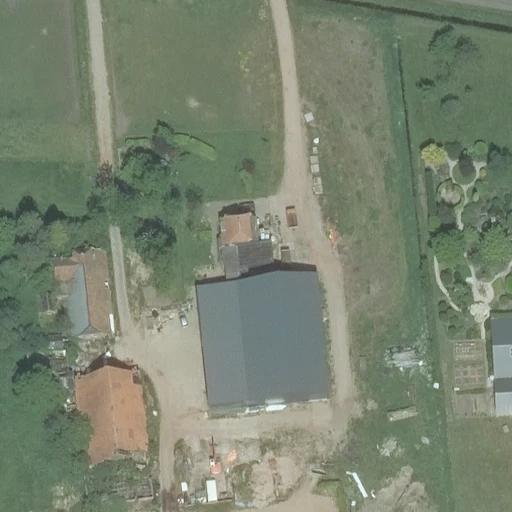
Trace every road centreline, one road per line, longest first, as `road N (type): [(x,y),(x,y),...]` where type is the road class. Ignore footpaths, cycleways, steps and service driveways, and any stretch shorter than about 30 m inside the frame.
road 1 (track): [(94,0),(127,357)]
road 2 (track): [(277,0),(296,205),(215,213)]
